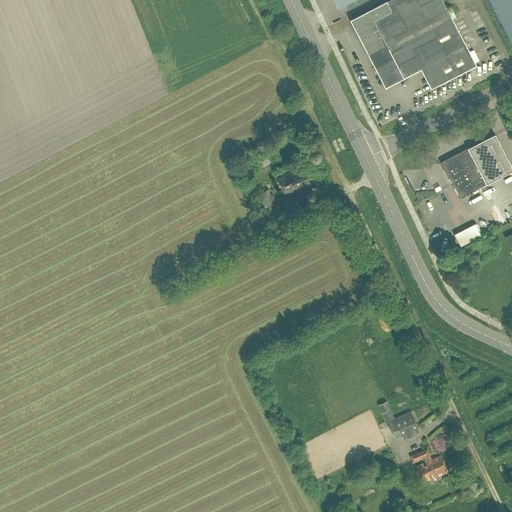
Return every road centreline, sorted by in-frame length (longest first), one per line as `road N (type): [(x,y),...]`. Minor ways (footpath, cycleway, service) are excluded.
road 1 (track): [(503,511),(347,190)]
road 2 (tertiary): [(511,346),(445,311),(367,159)]
road 3 (tertiary): [(367,159),(291,0)]
road 4 (unclassified): [(367,159),(511,84)]
